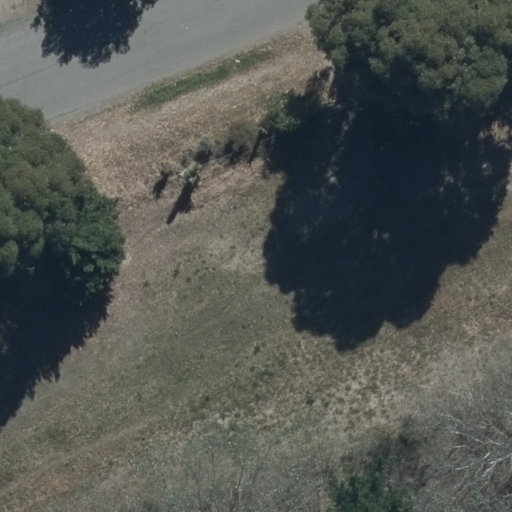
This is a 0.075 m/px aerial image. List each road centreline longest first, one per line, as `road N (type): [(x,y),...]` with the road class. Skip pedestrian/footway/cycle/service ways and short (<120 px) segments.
road 1 (tertiary): [(0,106),(272,0)]
road 2 (track): [(511,451),(352,511)]
